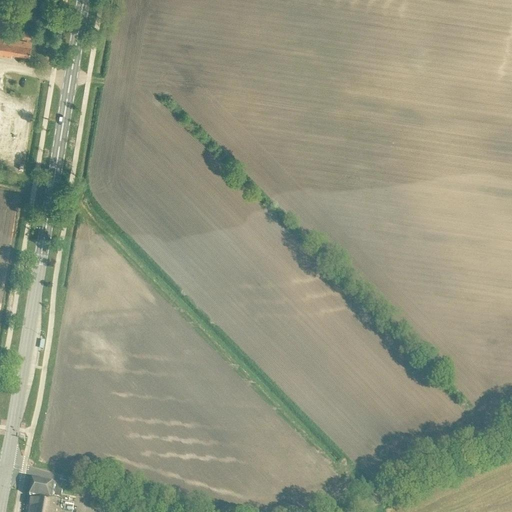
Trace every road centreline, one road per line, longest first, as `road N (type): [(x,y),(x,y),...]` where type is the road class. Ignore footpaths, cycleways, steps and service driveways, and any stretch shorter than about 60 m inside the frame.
road 1 (secondary): [(7,466),(83,0)]
road 2 (tertiary): [(511,436),(350,511)]
road 3 (tertiary): [(164,511),(7,466)]
